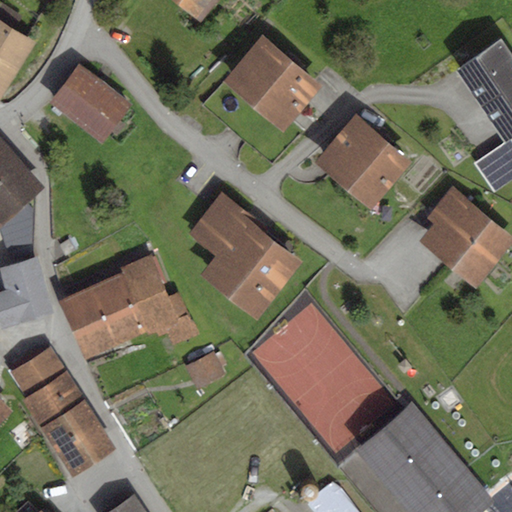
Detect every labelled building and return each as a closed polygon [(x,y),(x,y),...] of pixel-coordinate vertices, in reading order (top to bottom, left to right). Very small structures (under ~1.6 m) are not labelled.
[(171,0),(195,19),(210,0),(171,0)] [(218,0),(210,0),(195,19),(200,23),(218,0)] [(0,98),(36,42),(14,28),(22,16),(0,2),(0,98)] [(262,34),(222,81),(224,83),(282,132),(291,121),(322,86),(262,34)] [(511,54),(501,39),(454,72),(503,143),(511,138),(511,136),(511,54)] [(132,106),(79,66),(50,104),(103,144),(132,106)] [(282,132),(224,83),(202,105),(272,163),(301,130),(291,121),(282,132)] [(355,114),(315,162),(370,209),(411,161),(355,114)] [(503,143),(473,164),(493,193),(511,180),(511,139),(511,138),(503,143)] [(0,142),(0,222),(1,224),(26,202),(41,188),(0,142)] [(511,245),(511,236),(452,186),(425,218),(433,224),(419,241),(476,288),(511,245)] [(261,223),(223,192),(190,234),(218,256),(202,276),(256,318),(302,261),(258,227),(261,223)] [(26,202),(0,225),(0,230),(7,257),(33,250),(34,210),(26,202)] [(65,256),(74,250),(68,239),(58,244),(65,256)] [(33,250),(7,257),(9,265),(35,257),(33,250)] [(37,257),(0,268),(0,269),(6,290),(0,291),(0,329),(53,313),(37,257)] [(125,274),(61,301),(86,359),(147,333),(148,336),(156,333),(158,337),(167,333),(172,347),(199,335),(192,319),(190,320),(179,292),(167,297),(150,258),(123,269),(125,274)] [(50,346),(10,371),(25,394),(65,369),(50,346)] [(212,352),(184,366),(196,389),(224,375),(212,352)] [(66,371),(22,399),(40,427),(84,399),(66,371)] [(0,422),(12,411),(0,399),(0,422)] [(116,449),(84,399),(40,427),(72,477),(116,449)] [(411,403),(353,451),(404,511),(481,511),(494,502),(411,403)] [(301,486),(300,489),(299,491),(300,494),(301,497),(303,499),(306,500),(309,500),(311,500),(314,498),(316,496),(317,493),(317,490),(316,487),(314,485),(312,483),(309,482),(306,483),(303,484),(301,486)] [(356,511),(332,483),(308,504),(314,511),(356,511)] [(108,511),(146,511),(134,495),(108,511)]
